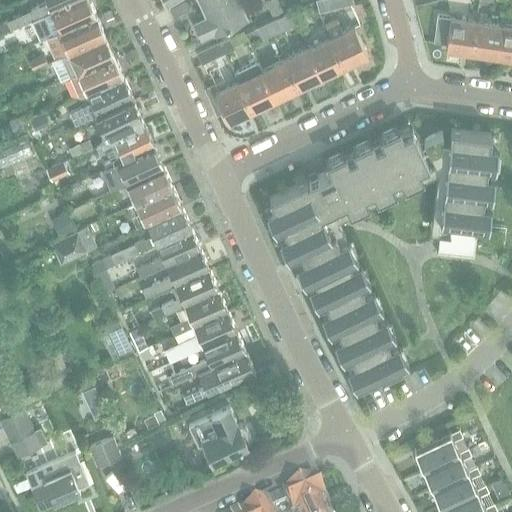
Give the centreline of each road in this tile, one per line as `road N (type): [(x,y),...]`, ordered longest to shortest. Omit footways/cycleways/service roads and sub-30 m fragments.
road 1 (residential): [(342,435),(218,174)]
road 2 (residential): [(218,174),(406,87)]
road 3 (residential): [(511,325),(435,395),(342,435)]
road 4 (residential): [(218,174),(132,0)]
road 5 (residential): [(342,435),(166,511)]
